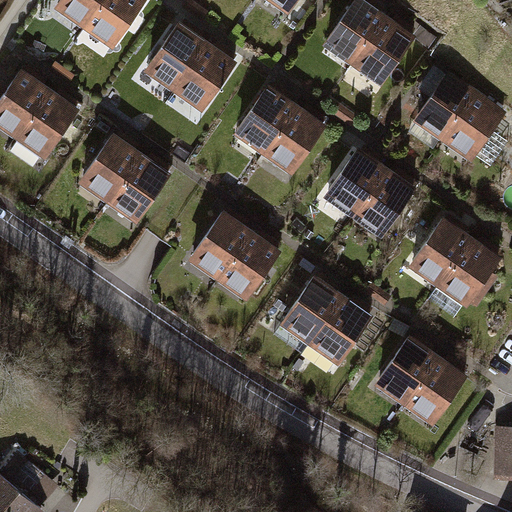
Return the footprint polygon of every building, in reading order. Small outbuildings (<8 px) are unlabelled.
[(52,0),(46,9),(76,30),(97,0),(52,0)] [(139,0),(97,0),(76,30),(106,51),(141,1),(139,0)] [(259,0),(280,14),(290,0),(259,0)] [(340,0),(311,43),(341,64),(376,14),(356,0),(340,0)] [(376,14),(341,64),(370,84),(405,34),(376,14)] [(137,71),(167,91),(202,41),(172,20),(137,71)] [(202,41),(167,91),(196,112),(232,62),(202,41)] [(53,64),(44,74),(65,88),(72,78),(53,64)] [(0,84),(0,132),(7,138),(43,88),(13,67),(0,84)] [(410,120),(440,141),(475,91),(445,70),(410,120)] [(225,132),(255,153),(291,103),(261,82),(225,132)] [(43,88),(7,138),(37,158),(72,108),(43,88)] [(475,91),(440,141),(469,162),(505,112),(475,91)] [(291,103),(255,153),(285,174),(320,123),(291,103)] [(492,162),(508,138),(495,129),(478,152),(492,162)] [(70,181),(100,202),(136,152),(106,131),(70,181)] [(313,191),(343,212),(379,161),(349,140),(313,191)] [(136,152),(100,202),(130,222),(165,172),(136,152)] [(379,161),(343,212),(373,232),(408,182),(379,161)] [(181,256),(211,277),(246,227),(216,206),(181,256)] [(400,264),(430,285),(466,235),(436,214),(400,264)] [(246,227),(211,277),(240,298),(275,247),(246,227)] [(466,235),(430,285),(460,305),(495,255),(466,235)] [(274,322),(304,343),(339,293),(310,272),(274,322)] [(339,293),(304,343),(334,363),(369,313),(339,293)] [(367,384),(397,405),(432,354),(402,334),(367,384)] [(432,354),(397,405),(427,425),(462,375),(432,354)] [(511,427),(499,427),(498,473),(511,472),(511,427)] [(4,446),(0,450),(0,511),(33,511),(54,489),(4,446)] [(432,511),(412,502),(407,511),(432,511)]
